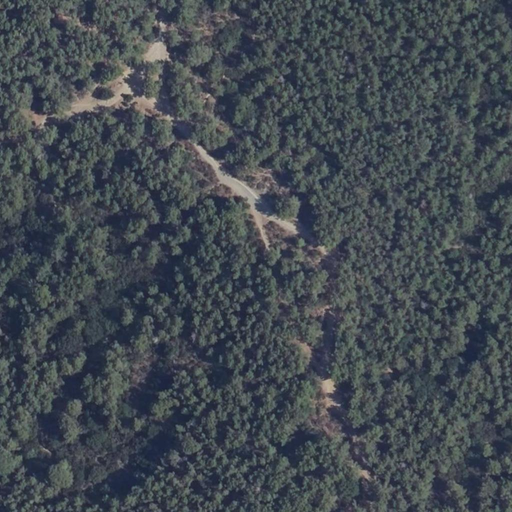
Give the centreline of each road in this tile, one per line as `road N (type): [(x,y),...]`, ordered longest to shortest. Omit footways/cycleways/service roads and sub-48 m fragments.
road 1 (track): [(141,88),(255,198),(327,249),(327,373),(351,422),(375,511)]
road 2 (track): [(0,140),(141,88),(170,0)]
road 3 (track): [(255,198),(294,321),(327,373)]
